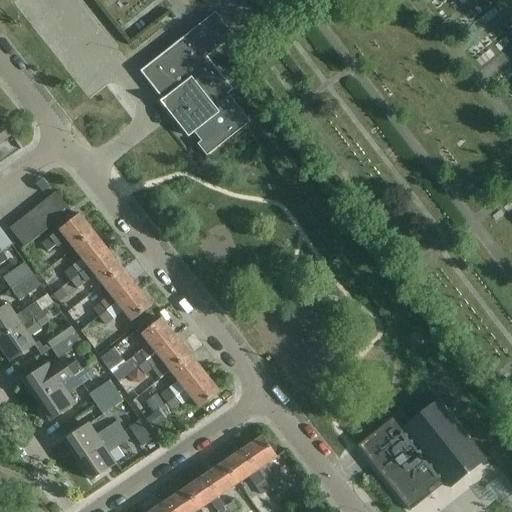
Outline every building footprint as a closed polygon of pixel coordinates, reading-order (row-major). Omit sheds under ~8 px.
[(188,35),(140,72),(156,92),(159,90),(165,98),(160,103),(172,117),(188,138),(196,132),(203,140),(197,145),(206,157),(250,123),(230,98),(228,95),(233,91),(207,58),(234,37),(232,35),(223,24),(215,13),(191,32),(188,35)] [(0,145),(2,144),(1,142),(11,136),(4,125),(0,127),(0,145)] [(46,200),(61,219),(71,211),(55,193),(46,200)] [(37,207),(52,226),(61,219),(46,200),(37,207)] [(104,202),(81,218),(146,316),(170,300),(104,202)] [(28,215),(43,233),(52,226),(37,207),(28,215)] [(19,222),(34,241),(43,233),(28,215),(19,222)] [(9,229),(25,248),(34,241),(19,222),(9,229)] [(0,253),(2,252),(11,245),(0,229),(0,253)] [(3,279),(11,290),(32,275),(25,264),(3,279)] [(82,264),(75,271),(88,284),(95,276),(82,264)] [(19,301),(41,286),(32,275),(11,290),(19,301)] [(49,297),(39,305),(53,324),(63,316),(49,297)] [(0,311),(0,340),(33,318),(33,319),(42,312),(36,303),(25,310),(26,311),(16,318),(8,306),(0,311)] [(237,384),(184,308),(162,323),(215,399),(237,384)] [(33,318),(0,340),(0,346),(10,362),(35,346),(27,334),(30,332),(32,336),(41,330),(33,319),(33,318)] [(51,348),(75,333),(68,323),(44,339),(51,348)] [(58,359),(82,343),(75,333),(51,348),(51,349),(58,359)] [(169,363),(181,355),(168,336),(156,344),(169,363)] [(115,351),(126,367),(138,359),(128,343),(115,351)] [(61,385),(82,371),(76,362),(66,369),(61,362),(50,369),(48,365),(24,382),(37,402),(61,385)] [(61,385),(37,402),(51,422),(75,405),(67,394),(77,387),(93,377),(87,368),(82,371),(61,385)] [(197,374),(161,393),(168,406),(197,391),(203,402),(211,398),(197,374)] [(96,405),(115,392),(109,382),(89,395),(96,405)] [(115,392),(96,405),(102,415),(122,402),(115,392)] [(401,412),(358,446),(410,511),(431,494),(429,491),(443,480),(451,489),(452,488),(450,486),(484,460),(485,461),(486,461),(438,400),(437,401),(439,403),(411,424),(401,412)] [(139,421),(129,428),(142,447),(152,440),(139,421)] [(78,461),(122,431),(117,422),(106,429),(106,430),(96,437),(88,425),(64,441),(78,461)] [(286,428),(159,504),(163,511),(204,511),(218,504),(223,511),(228,511),(235,508),(226,494),(299,450),(286,428)] [(122,431),(78,461),(91,481),(115,465),(107,453),(117,446),(118,447),(129,440),(122,431)] [(261,492),(274,506),(287,494),(275,480),(261,492)]
